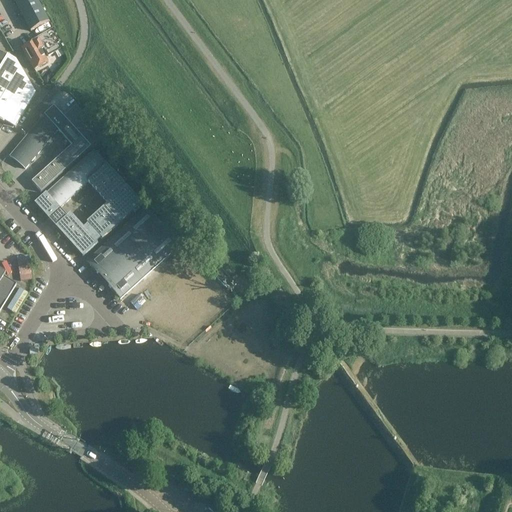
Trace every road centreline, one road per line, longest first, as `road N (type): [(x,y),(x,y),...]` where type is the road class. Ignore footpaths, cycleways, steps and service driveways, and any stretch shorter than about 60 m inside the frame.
road 1 (unclassified): [(511,335),(361,329),(313,340),(246,511)]
road 2 (tertiary): [(165,511),(30,417),(0,375)]
road 3 (unclassified): [(0,370),(67,269)]
